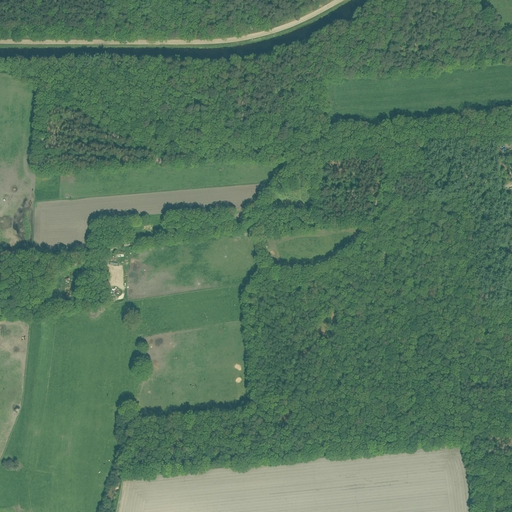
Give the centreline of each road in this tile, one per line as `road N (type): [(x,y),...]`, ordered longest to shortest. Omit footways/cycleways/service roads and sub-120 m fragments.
road 1 (unclassified): [(0,296),(117,246),(226,222),(318,153),(511,136)]
road 2 (track): [(464,446),(122,478)]
road 3 (track): [(269,31),(206,44),(0,42)]
